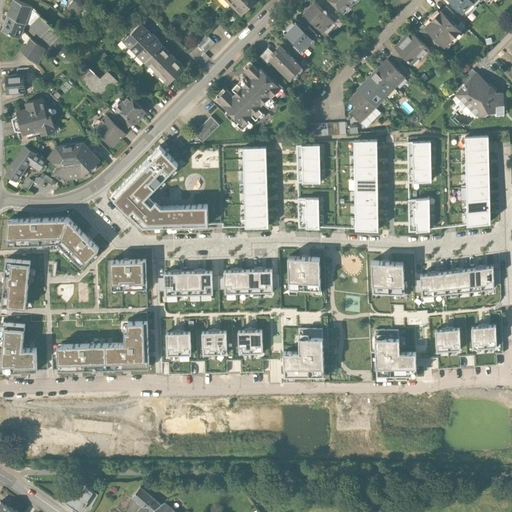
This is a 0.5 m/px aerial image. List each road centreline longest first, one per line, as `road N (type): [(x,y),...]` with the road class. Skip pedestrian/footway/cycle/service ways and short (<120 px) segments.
road 1 (residential): [(0,385),(274,388),(510,378)]
road 2 (residential): [(134,242),(506,234)]
road 3 (residential): [(92,189),(284,0)]
road 4 (residential): [(506,234),(510,378)]
